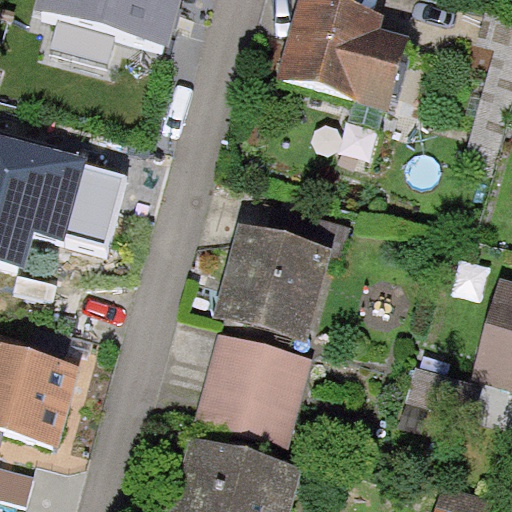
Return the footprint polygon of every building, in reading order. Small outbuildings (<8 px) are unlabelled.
[(36,0),(35,7),(170,43),(181,0),(36,0)] [(385,13),(337,0),(298,0),(277,78),(390,108),(410,34),(382,27),(385,13)] [(87,157),(0,132),(0,260),(22,266),(32,231),(64,240),(66,234),(106,245),(126,175),(85,163),(87,157)] [(266,199),(258,227),(334,248),(331,260),(342,262),(352,222),(266,199)] [(258,227),(240,222),(215,316),(309,341),(331,260),(334,248),(258,227)] [(511,280),(501,278),(471,379),(511,390),(511,280)] [(314,359),(219,333),(194,425),(289,451),(314,359)] [(82,368),(0,345),(0,431),(60,447),(82,368)] [(469,421),(480,386),(416,368),(405,402),(469,421)] [(291,511),(304,467),(191,436),(168,511),(291,511)] [(35,476),(0,467),(0,499),(27,507),(35,476)] [(443,484),(436,509),(446,511),(504,511),(508,502),(443,484)]
